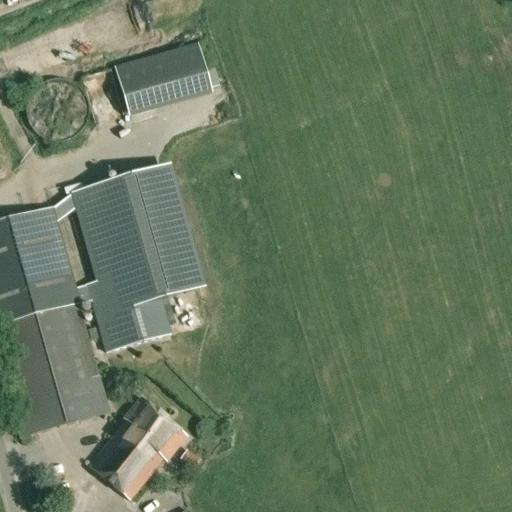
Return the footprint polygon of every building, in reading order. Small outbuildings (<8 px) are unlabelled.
[(121,60),(136,117),(218,95),(203,38),(121,60)] [(95,115),(95,109),(93,104),(90,97),(86,92),(81,88),(75,85),(71,83),(64,82),(57,82),(52,84),(46,87),(40,91),(35,96),(32,102),(31,107),(30,113),(30,120),(31,125),(34,131),(38,137),(44,141),(50,145),(53,146),(61,147),(67,147),(73,145),(79,143),(85,138),(89,133),(92,128),(94,121),(95,115)] [(161,171),(72,196),(97,285),(74,291),(78,306),(92,303),(107,354),(170,337),(160,301),(195,291),(161,171)] [(52,211),(0,225),(0,327),(78,306),(74,291),(52,211)] [(78,306),(0,327),(0,365),(21,439),(109,414),(78,306)] [(140,400),(124,421),(127,423),(91,470),(131,501),(163,459),(166,461),(186,435),(140,400)] [(187,453),(180,462),(193,472),(200,463),(187,453)]
